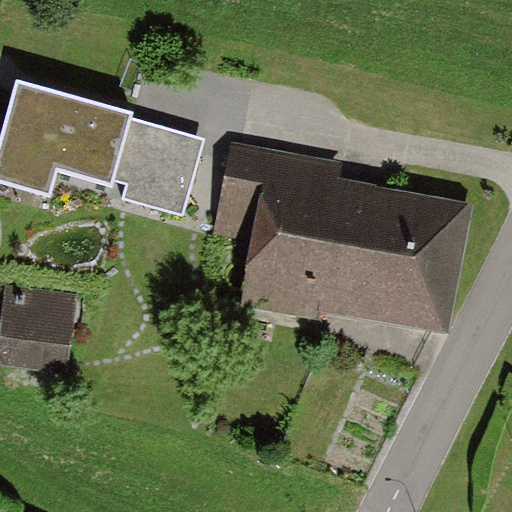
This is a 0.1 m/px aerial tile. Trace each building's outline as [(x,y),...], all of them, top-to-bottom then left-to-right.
[(131,117),(132,113),(13,80),(0,128),(0,184),(51,199),(58,173),(112,188),(113,180),(130,122),(131,117)] [(205,137),(131,117),(130,122),(113,180),(126,184),(122,198),(183,215),(205,137)] [(451,343),(475,210),(341,185),(345,165),(235,145),(218,236),(255,243),(242,312),(320,326),(321,319),(451,343)] [(80,295),(7,286),(0,345),(0,368),(69,378),(80,295)] [(511,511),(511,509),(491,499),(484,511),(511,511)]
